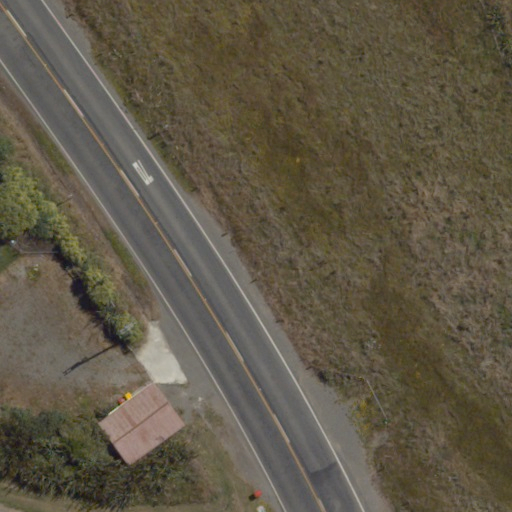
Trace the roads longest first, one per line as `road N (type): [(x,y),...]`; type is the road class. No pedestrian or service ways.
road 1 (primary): [(324,511),(235,349),(122,173)]
road 2 (primary): [(0,5),(122,173)]
